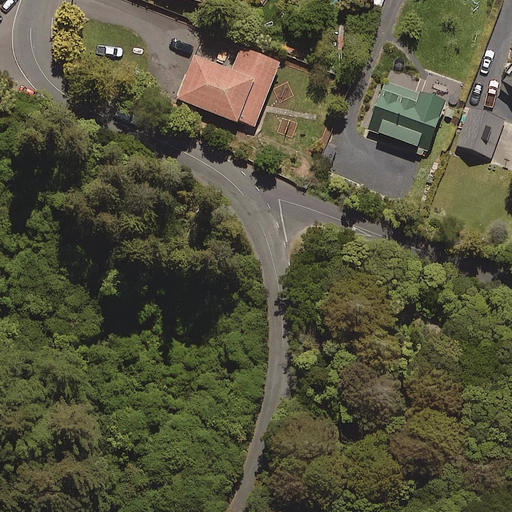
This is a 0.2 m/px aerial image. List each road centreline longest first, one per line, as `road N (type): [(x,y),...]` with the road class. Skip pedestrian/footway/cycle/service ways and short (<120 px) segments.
road 1 (unclassified): [(243,511),(276,401),(282,308),(264,231),(218,171)]
road 2 (unclassified): [(511,279),(218,171)]
road 3 (unclassified): [(218,171),(57,89),(31,41),(39,0)]
